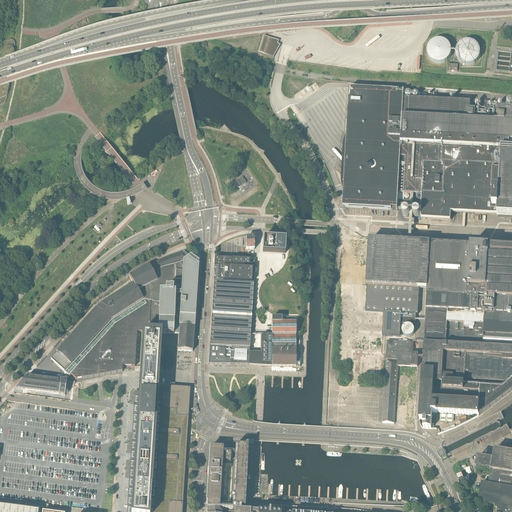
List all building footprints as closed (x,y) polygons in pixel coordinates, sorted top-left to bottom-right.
[(278,40),(264,36),(260,51),(273,57),(280,45),(279,44),(277,43),(278,40)] [(451,54),(451,52),(451,50),(450,47),(449,45),(448,43),(446,42),(444,41),(441,40),(439,40),(437,40),(434,41),(432,42),(430,44),(429,45),(428,48),(427,50),(427,52),(427,55),(428,57),(429,59),(431,61),(432,62),(435,64),(437,64),(439,64),(442,64),(444,63),(446,62),(448,61),(449,59),(451,57),(451,54)] [(480,55),(480,53),(480,51),(479,48),(478,46),(476,45),(475,43),(473,42),(470,41),(468,41),(466,41),(463,42),(461,43),(460,45),(458,47),(457,49),(456,51),(456,53),(456,56),(457,58),(458,60),(460,62),(462,63),(464,64),(466,65),(468,65),(471,65),(473,64),(475,63),(477,61),(478,60),(479,57),(480,55)] [(511,102),(507,103),(506,110),(499,110),(498,122),(493,122),(474,121),(475,102),(470,102),(470,103),(455,102),(455,99),(447,98),(447,101),(432,100),(432,93),(404,91),(404,94),(397,94),(398,91),(349,88),(347,136),(346,138),(344,142),(343,148),(342,180),(343,187),(344,191),(343,208),(391,210),(391,209),(397,209),(400,158),(406,158),(404,194),(422,195),(421,219),(451,221),(451,213),(498,215),(511,216),(511,102)] [(246,183),(243,178),(242,178),(241,178),(238,180),(235,182),(235,183),(238,188),(239,188),(246,184),(246,183)] [(395,232),(396,225),(373,224),(373,232),(395,232)] [(246,243),(246,249),(254,249),(254,237),(246,238),(246,243)] [(286,239),(268,238),(263,238),(263,253),(285,254),(286,239)] [(428,244),(368,240),(365,286),(411,288),(416,288),(418,289),(425,289),(428,289),(424,344),(423,371),(420,421),(420,423),(420,424),(421,426),(421,427),(422,428),(431,429),(432,413),(468,415),(479,416),(511,390),(511,247),(498,247),(497,247),(483,247),(471,246),(470,246),(463,246),(439,244),(437,244),(431,244),(430,244),(428,244)] [(167,258),(166,259),(156,263),(149,266),(137,273),(129,277),(130,278),(131,280),(133,284),(100,305),(97,309),(97,308),(56,353),(57,353),(51,360),(64,372),(69,377),(71,375),(76,380),(81,379),(88,378),(93,377),(94,377),(99,376),(100,376),(105,375),(106,375),(106,374),(110,374),(111,374),(113,373),(116,373),(117,373),(122,372),(123,372),(123,367),(128,367),(129,367),(133,367),(135,367),(137,332),(143,333),(161,334),(164,334),(164,335),(165,335),(165,334),(175,335),(175,331),(176,324),(176,322),(176,321),(176,316),(177,306),(178,283),(178,280),(179,274),(179,269),(179,265),(180,259),(186,254),(184,252),(179,254),(173,256),(167,258)] [(198,263),(196,261),(188,256),(186,254),(180,259),(179,265),(179,269),(179,274),(178,280),(178,283),(177,306),(176,316),(176,321),(176,322),(176,324),(175,331),(179,331),(179,335),(178,351),(184,351),(191,352),(191,351),(192,351),(193,347),(193,345),(193,342),(193,339),(193,338),(193,336),(194,329),(194,327),(194,326),(194,321),(195,311),(196,289),(197,285),(197,279),(197,274),(198,270),(198,264),(198,263)] [(213,280),(213,281),(253,284),(255,261),(215,258),(215,260),(215,262),(214,263),(214,266),(214,267),(214,269),(214,272),(214,273),(214,274),(214,275),(214,276),(214,277),(214,280),(213,280)] [(250,335),(251,323),(253,284),(213,281),(213,282),(213,285),(213,286),(213,287),(213,289),(213,290),(213,291),(213,292),(213,293),(213,295),(212,295),(212,296),(213,296),(212,298),(213,298),(212,299),(212,300),(212,301),(212,304),(212,305),(212,306),(212,309),(211,310),(212,310),(211,312),(211,313),(212,313),(212,314),(211,316),(211,318),(211,319),(211,320),(211,321),(211,322),(211,323),(211,324),(211,328),(210,328),(211,328),(210,329),(211,329),(210,332),(210,333),(210,336),(210,337),(210,338),(210,341),(210,342),(210,343),(210,346),(209,346),(209,348),(209,349),(209,352),(209,353),(209,354),(209,355),(209,356),(209,357),(209,358),(209,359),(209,362),(208,362),(208,363),(208,364),(208,365),(209,365),(248,365),(253,365),(255,366),(256,366),(259,366),(260,366),(261,353),(254,353),(249,353),(249,350),(250,337),(250,335)] [(382,351),(383,312),(358,311),(358,304),(354,304),(354,287),(342,286),(340,337),(347,337),(347,330),(352,330),(352,346),(345,346),(345,347),(340,347),(340,363),(352,363),(352,350),(382,351)] [(409,334),(415,334),(415,325),(416,318),(402,317),(401,324),(402,324),(401,337),(408,338),(409,334)] [(259,366),(261,366),(272,367),(295,367),(296,349),(296,340),(296,318),(272,318),(272,335),(261,335),(261,337),(261,353),(260,366),(259,366)] [(161,334),(143,333),(141,367),(140,381),(139,394),(138,408),(136,444),(131,511),(155,511),(156,503),(160,444),(163,396),(161,395),(158,395),(159,382),(160,368),(160,364),(161,334)] [(398,360),(397,367),(417,368),(418,354),(409,353),(410,343),(387,341),(386,360),(398,360)] [(394,424),(397,379),(397,367),(398,360),(386,360),(383,412),(382,423),(394,424)] [(65,396),(67,381),(35,376),(29,376),(28,375),(16,389),(23,390),(65,396)] [(188,417),(190,394),(186,394),(163,393),(163,396),(160,444),(156,503),(155,511),(182,511),(185,472),(187,444),(188,418),(188,417)] [(485,459),(477,458),(476,468),(491,471),(489,485),(482,484),(478,503),(491,506),(491,508),(499,510),(498,511),(511,511),(511,439),(511,440),(511,441),(509,453),(495,450),(493,460),(485,459)] [(235,447),(235,453),(223,453),(223,449),(210,448),(206,503),(208,503),(207,509),(209,509),(219,509),(223,509),(232,510),(235,510),(241,510),(241,507),(244,507),(247,447),(235,446),(235,447)] [(460,475),(457,476),(461,485),(463,484),(466,482),(462,474),(460,475)]
